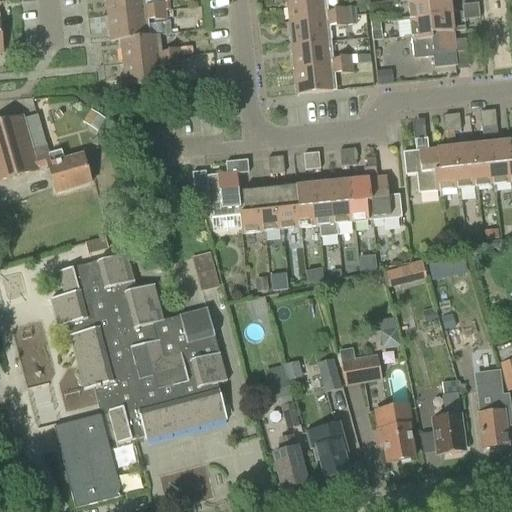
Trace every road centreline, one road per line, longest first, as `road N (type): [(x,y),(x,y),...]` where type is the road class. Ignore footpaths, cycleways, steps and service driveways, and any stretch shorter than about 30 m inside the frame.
road 1 (residential): [(255,145),(367,131),(384,103),(511,89)]
road 2 (residential): [(239,0),(255,145)]
